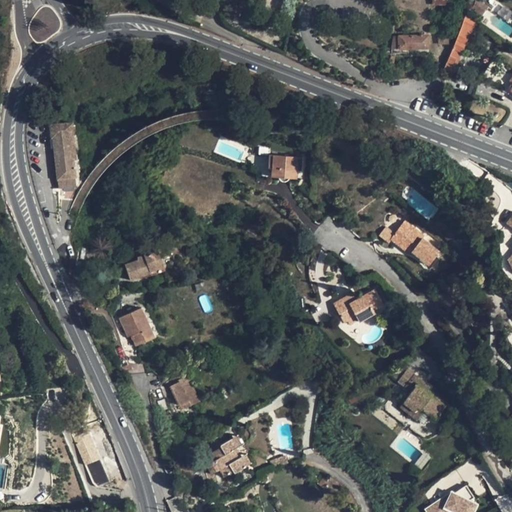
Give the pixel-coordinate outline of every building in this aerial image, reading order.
[(477,0),(474,0),(473,3),(474,4),(472,8),(481,14),(486,6),(477,0)] [(472,34),(479,20),(470,17),(464,31),(470,33),(472,34)] [(470,33),(464,31),(460,30),(452,49),(441,75),(446,75),(449,76),(450,73),(452,74),(456,66),(453,65),(459,52),(461,53),(470,33)] [(448,43),(448,35),(439,35),(439,44),(448,43)] [(428,36),(394,36),(392,49),(429,48),(428,36)] [(52,137),(53,137),(59,188),(77,186),(71,138),(74,137),(72,122),(51,125),(52,137)] [(303,157),(269,155),(268,168),(272,168),(272,176),(279,176),(279,178),(281,180),(283,181),(284,182),(286,181),(287,181),(289,179),(290,179),(290,177),(297,178),(297,170),(301,171),(303,157)] [(508,224),(493,219),(489,229),(503,235),(508,224)] [(422,238),(424,236),(404,221),(395,233),(391,239),(392,240),(404,250),(407,246),(413,250),(412,251),(429,265),(440,252),(422,238)] [(391,239),(395,233),(386,227),(379,235),(389,243),(392,240),(391,239)] [(407,246),(404,250),(410,254),(412,251),(413,250),(407,246)] [(130,280),(151,273),(150,271),(164,266),(158,250),(137,257),(138,260),(124,264),(130,280)] [(346,297),(333,304),(343,322),(347,320),(355,315),(358,320),(359,322),(375,313),(374,310),(384,304),(376,289),(356,300),(354,297),(348,300),(346,297)] [(141,308),(120,318),(127,333),(129,332),(136,345),(155,337),(141,308)] [(355,315),(347,320),(350,324),(358,320),(355,315)] [(414,374),(407,369),(398,381),(405,386),(414,374)] [(411,415),(418,407),(424,411),(435,419),(446,405),(427,391),(421,386),(424,382),(414,374),(405,386),(412,391),(400,406),(411,415)] [(170,386),(179,405),(187,401),(190,406),(200,401),(187,375),(178,379),(177,376),(167,381),(170,386)] [(431,387),(424,382),(421,386),(427,391),(431,387)] [(187,401),(174,407),(176,412),(190,406),(187,401)] [(418,407),(411,415),(417,420),(424,411),(418,407)] [(109,481),(88,431),(73,438),(93,483),(97,487),(109,481)] [(213,433),(204,438),(212,452),(221,447),(220,446),(213,433)] [(237,435),(232,437),(238,447),(242,444),(237,435)] [(216,459),(207,465),(212,474),(220,470),(224,477),(234,471),(234,472),(235,473),(236,473),(246,466),(241,457),(239,458),(234,450),(238,447),(232,437),(220,445),(220,446),(221,447),(212,452),(216,459)] [(245,454),(241,457),(246,466),(251,463),(245,454)] [(103,457),(100,459),(109,481),(113,479),(103,457)] [(384,466),(389,462),(384,458),(380,462),(384,466)] [(427,511),(451,511),(452,511),(453,511),(473,511),(477,505),(451,493),(449,497),(447,496),(426,509),(427,511)]
